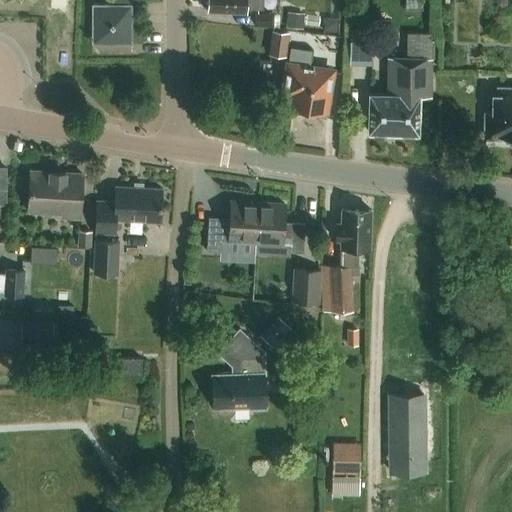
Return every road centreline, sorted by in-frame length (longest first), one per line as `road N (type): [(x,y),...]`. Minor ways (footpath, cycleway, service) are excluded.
road 1 (residential): [(178,511),(173,398),(187,171),(175,148)]
road 2 (tertiary): [(511,196),(175,148)]
road 3 (tertiary): [(175,148),(0,119)]
road 4 (residential): [(175,148),(174,0)]
